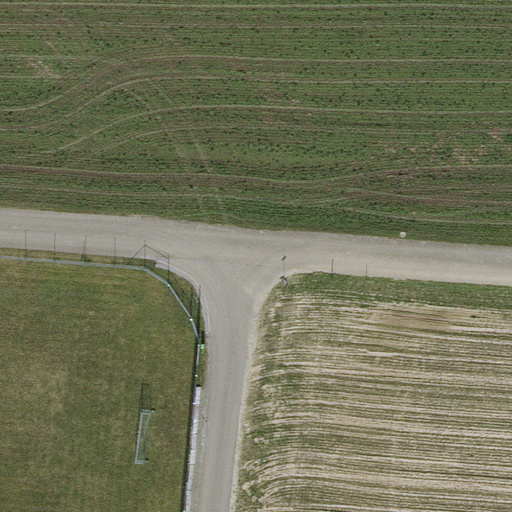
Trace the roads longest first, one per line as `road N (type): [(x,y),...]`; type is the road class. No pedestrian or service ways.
road 1 (unclassified): [(245,254),(511,267)]
road 2 (unclassified): [(245,254),(217,511)]
road 3 (unclassified): [(0,235),(245,254)]
